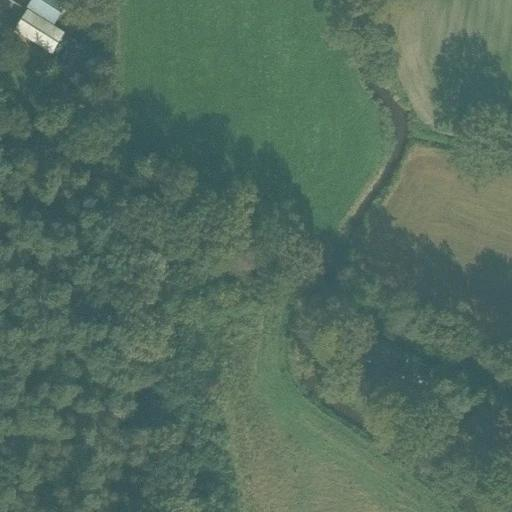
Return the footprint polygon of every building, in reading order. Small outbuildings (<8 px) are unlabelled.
[(67,5),(58,0),(31,0),(25,10),(27,11),(52,27),(67,5)] [(50,56),(64,35),(52,27),(27,11),(13,32),(50,56)] [(364,369),(375,349),(359,341),(357,345),(350,340),(342,354),(348,357),(343,367),(356,375),(354,378),(367,385),(373,374),(364,369)] [(384,377),(367,404),(380,413),(384,406),(393,390),(397,384),(384,377)] [(468,425),(506,444),(511,431),(511,420),(479,403),(468,425)]
